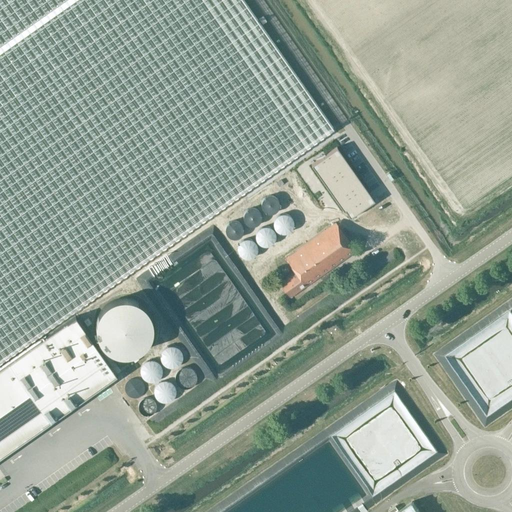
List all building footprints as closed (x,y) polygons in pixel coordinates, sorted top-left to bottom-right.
[(0,0),(0,456),(116,374),(75,316),(0,368),(0,360),(332,127),(243,0),(0,0)] [(336,146),(311,165),(343,210),(344,209),(350,217),(374,200),(336,146)] [(280,186),(308,227),(325,216),(296,175),(280,186)] [(355,251),(335,222),(285,257),(296,272),(280,283),(289,296),(299,289),(299,290),(355,251)] [(135,353),(136,352),(138,351),(140,350),(142,349),(143,347),(145,346),(146,344),(148,342),(149,340),(150,338),(151,336),(151,334),(152,332),(152,330),(152,327),(152,324),(152,322),(152,320),(151,318),(151,316),(149,313),(148,311),(147,310),(145,307),(142,305),(140,303),(139,302),(136,301),(134,300),(132,299),(130,299),(129,298),(127,298),(124,298),(123,298),(120,298),(117,299),(115,299),(113,300),(111,301),(110,301),(109,302),(107,304),(105,305),(104,306),(102,308),(101,309),(100,312),(98,315),(97,316),(97,318),(96,322),(96,324),(95,326),(96,330),(96,332),(96,334),(97,337),(99,340),(100,343),(102,345),(103,346),(105,348),(107,349),(109,350),(112,352),(115,353),(118,354),(121,355),(122,355),(124,355),(126,355),(130,354),(133,353),(135,353)] [(147,398),(136,399),(137,410),(148,409),(147,398)] [(79,459),(90,452),(88,448),(77,455),(79,459)] [(419,511),(412,501),(396,511),(419,511)]
